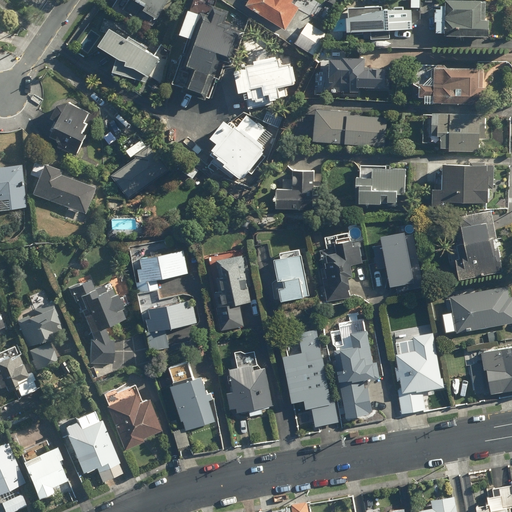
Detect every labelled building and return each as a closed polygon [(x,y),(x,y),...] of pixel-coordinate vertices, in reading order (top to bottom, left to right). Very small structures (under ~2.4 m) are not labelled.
[(154,26),(169,0),(125,0),(121,8),(154,26)] [(248,0),(246,4),(286,29),(299,8),(292,4),(294,0),(301,0),(303,1),(304,0),(248,0)] [(486,0),(481,0),(480,0),(444,0),(443,36),(488,37),(489,20),(486,19),(486,0)] [(347,7),(347,31),(371,32),(371,37),(390,38),(390,32),(411,32),(411,8),(347,7)] [(225,21),(227,14),(210,8),(207,15),(187,8),(178,35),(190,39),(179,69),(189,72),(183,89),(203,96),(217,55),(228,59),(237,34),(231,32),(234,24),(225,21)] [(145,52),(147,48),(122,32),(119,36),(106,28),(96,44),(117,57),(112,72),(146,83),(159,61),(145,52)] [(278,68),(274,51),(250,58),(252,66),(232,72),(238,92),(246,90),(250,106),(287,96),(284,86),(294,83),(289,65),(278,68)] [(358,90),(358,86),(376,87),(375,97),(388,98),(390,69),(363,68),(363,58),(343,57),(343,61),(327,60),(326,89),(358,90)] [(417,85),(417,97),(433,97),(433,105),(487,105),(487,87),(478,87),(478,68),(431,68),(432,85),(417,85)] [(85,122),(90,112),(66,101),(46,141),(78,157),(88,137),(84,135),(89,124),(85,122)] [(386,147),(388,117),(349,115),(350,109),(316,107),(313,142),(386,147)] [(440,150),(479,152),(480,132),(484,132),(485,115),(432,112),(431,135),(441,136),(440,150)] [(209,138),(216,144),(211,150),(214,153),(211,156),(214,159),(210,163),(229,180),(233,176),(240,182),(267,152),(262,148),(273,135),(249,114),(236,129),(225,119),(209,138)] [(133,155),(136,159),(114,174),(129,196),(167,170),(149,143),(146,145),(142,139),(126,151),(130,157),(133,155)] [(60,172),(39,164),(33,162),(29,175),(34,177),(28,193),(69,208),(66,216),(80,221),(83,213),(91,190),(58,178),(60,172)] [(0,167),(0,210),(25,207),(19,165),(0,167)] [(494,167),(488,166),(443,165),(442,189),(433,189),(433,202),(486,204),(487,187),(494,187),(494,167)] [(405,194),(406,170),(371,168),(371,177),(355,177),(354,203),(381,204),(382,195),(385,195),(385,205),(396,205),(397,193),(405,194)] [(322,186),(315,185),(316,170),(293,169),(292,179),(282,178),(282,189),(274,188),(274,208),(314,209),(315,195),(321,195),(322,186)] [(461,282),(505,270),(496,238),(492,239),(485,211),(457,218),(463,241),(451,244),(461,282)] [(404,279),(390,226),(372,226),(367,241),(369,264),(376,261),(374,287),(404,279)] [(362,263),(359,243),(351,244),(350,232),(326,236),(328,247),(320,248),(327,301),(349,298),(346,276),(352,276),(351,265),(362,263)] [(132,261),(138,294),(159,290),(157,278),(188,272),(184,251),(132,261)] [(212,285),(222,330),(245,325),(240,303),(251,300),(246,277),(251,275),(247,254),(217,261),(222,283),(212,285)] [(305,279),(301,255),(273,260),(281,300),(303,296),(300,280),(305,279)] [(124,315),(113,295),(107,283),(94,289),(89,279),(68,290),(90,333),(124,315)] [(451,295),(457,334),(485,329),(488,343),(501,341),(499,327),(511,324),(511,297),(510,298),(508,285),(451,295)] [(31,311),(15,318),(28,346),(49,336),(47,333),(57,329),(58,332),(64,330),(59,318),(64,315),(55,296),(29,307),(31,311)] [(196,326),(194,303),(144,307),(148,347),(168,346),(166,328),(196,326)] [(398,388),(402,412),(430,409),(427,392),(441,391),(432,325),(396,330),(399,354),(394,354),(398,382),(401,381),(402,388),(398,388)] [(316,328),(298,332),(302,351),(278,356),(290,403),(303,400),(305,409),(310,407),(315,427),(339,422),(316,328)] [(375,380),(367,330),(351,333),(353,347),(334,350),(346,420),(374,416),(368,382),(375,380)] [(113,340),(88,340),(88,363),(113,363),(113,340)] [(57,365),(47,342),(27,350),(36,374),(57,365)] [(470,365),(476,394),(489,391),(490,396),(511,391),(511,346),(482,352),(484,363),(470,365)] [(19,396),(35,388),(17,351),(0,358),(0,386),(3,391),(14,386),(19,396)] [(224,393),(228,413),(249,409),(251,416),(264,414),(262,406),(271,405),(264,367),(253,369),(252,365),(228,369),(232,392),(224,393)] [(206,395),(198,375),(170,387),(187,430),(215,418),(208,401),(214,399),(211,393),(206,395)] [(140,439),(160,430),(146,399),(135,404),(130,394),(102,406),(122,451),(142,442),(140,439)] [(122,473),(96,419),(77,428),(72,418),(56,425),(80,474),(95,467),(102,482),(122,473)] [(184,427),(173,431),(179,448),(190,444),(184,427)] [(0,491),(23,481),(4,442),(0,443),(0,491)] [(50,487),(64,480),(55,461),(59,460),(53,446),(19,462),(36,499),(52,491),(50,487)] [(477,506),(478,511),(507,511),(507,508),(511,506),(511,484),(485,490),(488,504),(477,506)] [(21,494),(0,503),(0,506),(2,511),(12,511),(27,505),(21,494)] [(415,511),(456,511),(454,496),(431,500),(432,508),(415,511)] [(292,511),(308,511),(307,501),(291,504),(292,511)]
